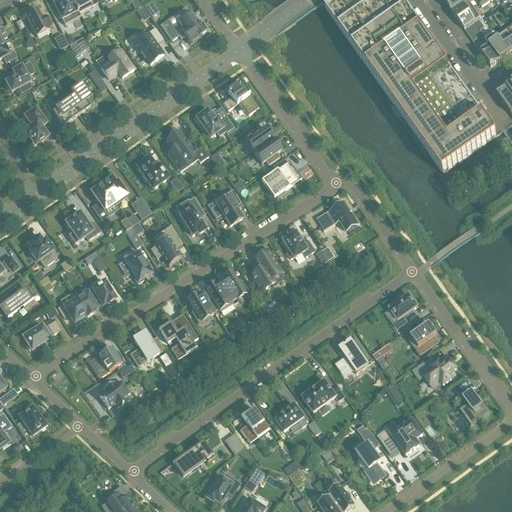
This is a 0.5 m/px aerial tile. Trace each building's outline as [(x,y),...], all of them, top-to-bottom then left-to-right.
[(78,15),(70,0),(63,0),(61,1),(60,0),(54,3),(55,5),(53,5),(64,27),(81,18),(79,15),(78,15)] [(70,0),(78,15),(79,15),(98,5),(95,0),(88,0),(89,0),(88,0),(70,0)] [(131,3),(135,12),(141,9),(137,0),(131,3)] [(399,0),(337,0),(325,9),(443,175),(497,137),(399,0)] [(468,2),(471,0),(451,0),(445,4),(452,13),(468,2)] [(474,11),(468,2),(452,13),(458,22),(474,11)] [(159,14),(152,4),(145,9),(152,19),(159,14)] [(465,31),(475,24),(484,18),(477,8),(474,11),(458,22),(465,31)] [(202,28),(201,26),(201,27),(199,28),(196,23),(191,16),(190,16),(186,9),(179,14),(183,21),(179,25),(173,30),(170,25),(162,30),(171,43),(179,38),(181,41),(185,38),(191,45),(205,35),(206,34),(202,28)] [(46,19),(41,21),(36,10),(25,16),(31,27),(29,27),(33,35),(33,34),(34,34),(37,38),(49,31),(48,29),(51,28),(46,19)] [(21,22),(16,24),(20,31),(24,29),(21,22)] [(479,29),(477,26),(475,24),(465,31),(468,37),(479,29)] [(468,37),(473,43),(483,36),(480,31),(479,29),(468,37)] [(504,29),(495,35),(498,39),(509,55),(511,53),(511,39),(507,33),(504,29)] [(156,48),(164,42),(155,30),(141,39),(135,44),(137,46),(136,46),(150,67),(163,58),(156,48)] [(494,33),(484,40),(489,46),(500,61),(509,55),(498,39),(495,35),(494,33)] [(70,36),(64,39),(69,47),(75,44),(70,36)] [(62,50),(67,48),(68,48),(62,37),(57,40),(62,50)] [(88,49),(82,40),(75,44),(69,47),(75,59),(88,49)] [(3,44),(0,45),(0,61),(3,59),(6,65),(17,59),(14,53),(9,56),(3,44)] [(491,68),(500,61),(489,46),(480,52),(491,68)] [(134,72),(120,52),(108,61),(110,63),(100,69),(109,81),(118,75),(122,80),(134,72)] [(27,79),(35,75),(29,64),(24,67),(22,68),(12,73),(15,79),(6,84),(7,86),(5,87),(8,93),(10,92),(11,95),(30,84),(27,79)] [(61,71),(51,76),(53,80),(63,75),(61,71)] [(107,90),(100,80),(94,84),(101,94),(107,90)] [(51,90),(56,87),(53,82),(48,85),(51,90)] [(231,99),(222,106),(228,113),(240,105),(249,117),(259,110),(242,86),(240,84),(230,91),(232,93),(229,95),(229,94),(228,95),(229,96),(229,97),(231,99)] [(89,108),(94,104),(81,86),(70,94),(69,92),(64,96),(65,98),(79,117),(90,109),(89,108)] [(511,116),(511,95),(507,88),(497,96),(511,116)] [(79,117),(65,98),(64,96),(59,99),(60,101),(59,101),(61,103),(50,111),(60,125),(59,126),(62,130),(68,126),(68,125),(79,117)] [(37,147),(48,139),(41,129),(46,126),(36,111),(23,120),(30,130),(25,133),(31,143),(31,144),(31,145),(31,146),(31,147),(32,147),(33,148),(34,148),(35,148),(36,148),(37,147)] [(211,117),(207,112),(196,120),(210,140),(216,135),(219,138),(225,133),(226,135),(233,130),(225,118),(219,123),(217,120),(214,122),(211,117)] [(254,155),(273,142),(272,141),(273,141),(265,130),(260,133),(257,129),(248,135),(251,140),(246,144),(254,155)] [(179,134),(168,142),(175,153),(172,155),(169,157),(169,158),(172,162),(176,168),(180,174),(181,174),(186,170),(198,162),(200,165),(208,176),(217,169),(209,158),(208,159),(201,149),(194,155),(189,148),(187,145),(179,134)] [(277,155),(281,152),(274,142),(273,142),(254,155),(261,166),(265,163),(268,167),(280,159),(277,155)] [(168,180),(159,167),(156,170),(149,159),(136,168),(152,191),(168,180)] [(289,164),(289,163),(264,180),(261,183),(274,200),(285,192),(292,187),(299,182),(292,173),(294,172),(289,164)] [(112,180),(102,186),(115,205),(116,207),(117,206),(127,199),(127,198),(127,197),(127,196),(118,185),(119,184),(118,184),(117,184),(116,185),(113,180),(112,179),(111,180),(112,180)] [(177,194),(183,190),(176,180),(170,184),(177,194)] [(92,193),(91,194),(92,195),(96,200),(99,205),(92,210),(102,223),(108,218),(105,213),(105,212),(115,205),(102,186),(92,194),(92,193)] [(235,209),(241,205),(233,192),(226,196),(228,200),(217,206),(215,203),(208,208),(216,221),(223,217),(230,228),(242,220),(235,209)] [(205,232),(200,223),(201,223),(199,220),(204,217),(194,200),(185,206),(189,212),(180,217),(192,237),(198,234),(199,236),(205,232)] [(151,215),(144,204),(134,211),(142,222),(151,215)] [(317,221),(324,233),(325,233),(324,232),(327,230),(331,228),(334,226),(340,223),(340,224),(347,234),(359,227),(351,215),(349,213),(344,205),(334,211),(325,217),(318,221),(317,221)] [(85,222),(80,215),(75,218),(70,221),(66,225),(72,234),(68,237),(74,246),(85,239),(88,243),(101,234),(94,224),(89,227),(85,222)] [(141,229),(138,225),(131,229),(134,233),(141,229)] [(175,250),(177,249),(174,243),(179,240),(176,235),(172,228),(171,228),(166,231),(169,237),(156,245),(155,246),(156,248),(150,251),(154,257),(156,261),(162,257),(169,267),(181,260),(175,250)] [(296,235),(294,233),(288,236),(289,237),(284,240),(285,241),(283,242),(290,253),(287,255),(291,261),(294,259),(295,260),(302,256),(305,260),(315,253),(309,243),(305,246),(301,240),(297,234),(296,235)] [(130,241),(136,251),(143,247),(137,237),(130,241)] [(39,239),(29,246),(32,251),(30,253),(37,263),(39,262),(45,269),(56,261),(51,253),(53,252),(45,242),(43,244),(39,239)] [(271,287),(272,289),(279,284),(275,279),(283,274),(279,267),(278,267),(268,252),(255,261),(261,270),(250,277),(253,283),(254,283),(261,293),(271,287)] [(317,256),(323,266),(328,263),(322,253),(317,256)] [(151,276),(138,254),(119,267),(122,272),(128,268),(135,279),(134,280),(138,286),(143,282),(143,281),(151,276)] [(0,277),(4,274),(3,274),(9,270),(12,275),(19,270),(11,258),(4,263),(4,264),(0,266),(0,277)] [(105,270),(99,259),(93,263),(99,273),(105,270)] [(72,269),(67,262),(60,267),(65,273),(72,269)] [(239,286),(232,274),(223,280),(224,281),(221,283),(219,284),(232,305),(233,305),(232,304),(236,301),(237,302),(242,298),(245,303),(252,299),(242,284),(239,286)] [(49,284),(50,283),(47,279),(39,285),(42,289),(49,284)] [(116,301),(104,283),(93,290),(92,289),(91,289),(103,308),(106,305),(107,306),(116,301)] [(49,284),(42,289),(46,295),(53,290),(49,284)] [(232,305),(219,284),(218,285),(217,285),(215,287),(214,285),(205,291),(207,294),(203,296),(202,295),(215,315),(215,314),(218,312),(219,313),(232,305)] [(36,305),(25,290),(19,294),(15,289),(5,297),(8,302),(0,307),(0,309),(1,311),(8,320),(17,313),(14,310),(21,305),(26,312),(36,305)] [(103,308),(91,289),(83,294),(84,296),(76,301),(87,319),(95,314),(94,313),(98,311),(97,310),(102,307),(103,308)] [(215,315),(202,295),(200,296),(197,297),(196,296),(188,302),(194,312),(191,314),(195,319),(197,318),(201,324),(202,324),(203,326),(211,320),(210,318),(215,315)] [(412,313),(418,309),(413,303),(409,297),(404,300),(398,304),(398,305),(390,311),(398,322),(394,324),(399,330),(408,324),(410,327),(419,320),(415,314),(414,315),(412,313)] [(87,319),(76,301),(64,308),(63,307),(57,310),(64,320),(69,317),(74,326),(75,325),(76,327),(82,323),(81,321),(86,318),(86,319),(87,319)] [(261,306),(256,309),(260,316),(265,313),(261,306)] [(57,314),(53,308),(46,312),(50,318),(57,314)] [(31,351),(31,352),(50,340),(50,339),(60,333),(53,321),(43,328),(42,327),(23,339),(27,346),(26,347),(29,352),(31,351)] [(198,341),(189,327),(177,334),(171,324),(159,332),(168,345),(175,341),(185,357),(196,350),(195,348),(193,344),(198,341)] [(435,338),(437,336),(434,332),(434,331),(433,330),(433,329),(432,330),(429,325),(411,339),(411,340),(423,356),(420,358),(420,359),(440,345),(440,344),(435,338)] [(130,356),(138,369),(139,369),(138,367),(146,362),(147,363),(159,355),(164,352),(164,353),(165,352),(157,339),(156,340),(152,343),(145,333),(133,341),(139,351),(131,356),(130,356)] [(215,348),(210,339),(204,343),(209,351),(215,348)] [(369,367),(367,364),(351,341),(346,345),(347,346),(345,347),(344,346),(339,350),(345,359),(335,366),(340,374),(350,368),(353,373),(354,372),(354,373),(357,376),(358,376),(369,367)] [(389,346),(372,357),(377,363),(393,351),(389,346)] [(117,353),(115,354),(112,349),(88,364),(88,365),(92,362),(97,371),(94,373),(94,374),(95,373),(99,380),(98,380),(98,381),(116,370),(118,373),(126,368),(117,353)] [(429,361),(418,368),(425,378),(424,379),(432,390),(441,383),(443,387),(451,381),(448,376),(456,370),(450,362),(449,363),(446,358),(439,363),(438,362),(433,366),(429,361)] [(122,380),(135,372),(131,365),(126,368),(118,373),(122,380)] [(129,395),(121,383),(115,387),(113,385),(114,384),(113,384),(104,391),(106,394),(100,398),(99,398),(108,411),(109,410),(115,405),(118,409),(121,407),(122,407),(123,406),(126,403),(124,399),(129,395)] [(336,400),(338,403),(345,399),(338,389),(332,393),(325,383),(302,399),(314,415),(318,412),(322,417),(329,412),(326,407),(336,400)] [(0,400),(0,403),(3,408),(15,399),(10,393),(0,400)] [(463,417),(456,422),(463,432),(470,427),(471,428),(467,430),(468,431),(471,429),(488,416),(492,414),(492,413),(488,416),(482,407),(486,405),(485,404),(482,407),(472,393),(462,400),(467,407),(460,412),(463,417)] [(295,407),(294,407),(287,412),(286,412),(286,413),(283,415),(282,415),(282,416),(276,420),(275,421),(284,433),(284,434),(285,433),(298,424),(302,430),(308,426),(304,420),(303,419),(295,407)] [(47,427),(42,419),(40,420),(32,409),(19,419),(32,437),(47,427)] [(259,419),(252,409),(251,410),(253,411),(249,414),(248,412),(246,414),(241,417),(247,427),(242,431),(240,432),(247,442),(251,439),(251,440),(253,439),(252,438),(254,437),(257,440),(263,435),(270,431),(260,417),(259,419)] [(424,431),(431,426),(422,412),(415,417),(424,430),(424,431)] [(0,453),(10,446),(3,436),(11,430),(2,418),(0,419),(0,453)] [(404,427),(399,431),(392,435),(389,430),(378,438),(391,456),(400,449),(403,453),(406,456),(405,456),(406,457),(419,448),(419,447),(415,442),(422,437),(423,437),(422,436),(414,424),(414,423),(413,423),(412,423),(405,428),(404,427),(403,427),(404,427)] [(309,427),(316,437),(321,434),(314,424),(309,427)] [(365,441),(369,447),(369,446),(373,452),(379,447),(367,430),(360,435),(365,441)] [(207,465),(214,460),(210,453),(205,447),(203,444),(201,445),(189,454),(175,464),(173,465),(176,469),(180,475),(183,478),(191,472),(198,468),(205,463),(207,466),(208,466),(207,465)] [(241,446),(231,453),(235,457),(244,450),(241,446)] [(360,459),(356,461),(365,474),(365,473),(371,481),(382,473),(377,466),(381,463),(373,452),(369,446),(369,447),(357,455),(360,459)] [(328,465),(335,460),(328,451),(321,455),(328,465)] [(294,485),(303,478),(299,471),(289,478),(294,485)] [(253,476),(244,489),(252,494),(260,481),(253,476)] [(222,480),(220,479),(206,500),(213,504),(214,502),(220,506),(225,498),(227,494),(232,498),(240,486),(234,482),(231,486),(222,480)] [(329,486),(326,489),(342,511),(350,511),(355,509),(350,501),(351,500),(347,493),(345,494),(340,487),(333,491),(329,486)] [(342,511),(326,489),(325,489),(327,492),(324,494),(327,499),(318,506),(322,511),(342,511)] [(122,502),(119,504),(117,501),(115,498),(107,504),(104,506),(108,511),(109,511),(111,511),(112,511),(137,511),(138,510),(137,510),(134,506),(135,506),(134,505),(133,506),(128,498),(125,500),(122,502)] [(249,501),(241,511),(264,511),(265,511),(249,501)] [(311,511),(303,501),(297,506),(301,511),(311,511)]
